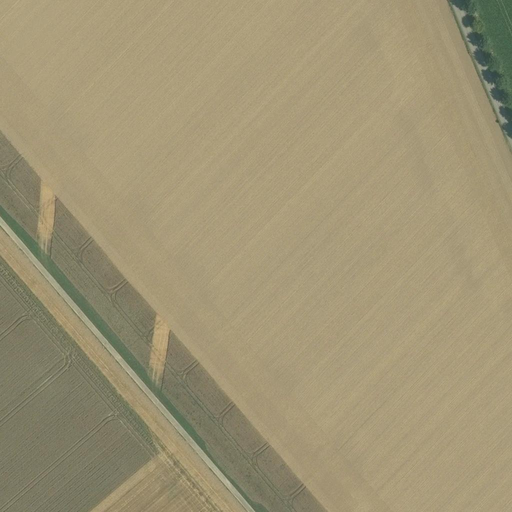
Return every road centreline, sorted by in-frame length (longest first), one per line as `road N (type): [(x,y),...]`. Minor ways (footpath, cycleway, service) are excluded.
road 1 (track): [(253,511),(0,221)]
road 2 (tertiary): [(454,0),(511,138)]
